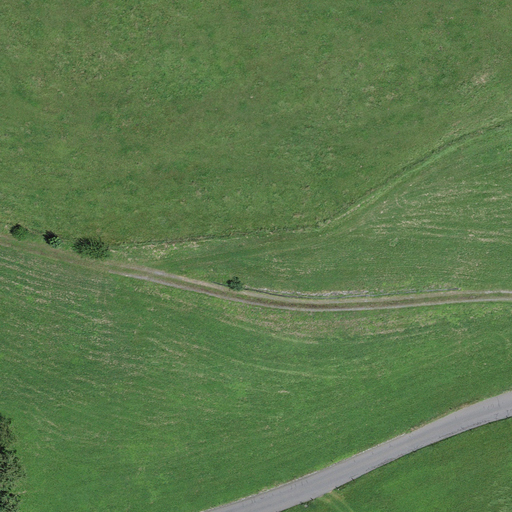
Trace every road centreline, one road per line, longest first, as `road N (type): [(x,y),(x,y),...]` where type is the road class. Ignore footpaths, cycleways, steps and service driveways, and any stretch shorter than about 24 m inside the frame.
road 1 (track): [(0,241),(314,306),(511,295)]
road 2 (unclassified): [(511,404),(242,511)]
